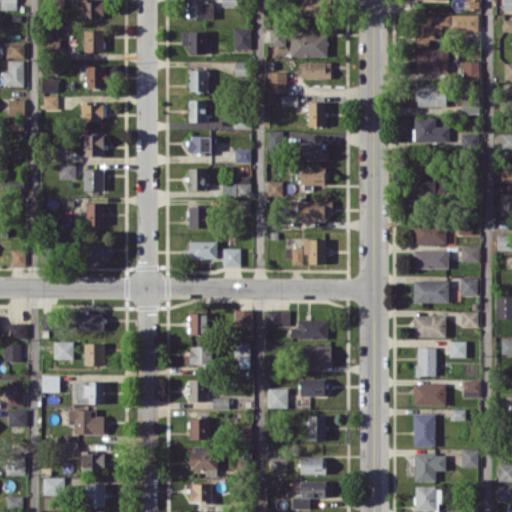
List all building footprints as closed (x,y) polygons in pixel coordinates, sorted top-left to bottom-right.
[(16,9),(16,0),(1,0),(1,8),(16,9)] [(64,8),(63,0),(47,0),(48,9),(64,8)] [(103,17),(103,0),(81,0),(81,17),(103,17)] [(213,18),(213,0),(188,0),(188,18),(213,18)] [(304,0),(304,14),(328,15),(327,0),(304,0)] [(511,0),(503,0),(503,10),(511,9),(511,0)] [(450,30),(478,30),(478,14),(415,14),(415,45),(429,45),(429,35),(442,35),(442,25),(450,25),(450,30)] [(502,30),(511,30),(511,18),(503,18),(502,30)] [(250,48),(250,27),(233,27),(233,48),(250,48)] [(269,45),(286,45),(286,28),(270,28),(269,45)] [(84,51),(104,50),(104,29),(84,29),(84,51)] [(206,31),(182,30),(181,44),(189,44),(189,53),(205,53),(206,31)] [(327,55),(326,32),(290,33),(291,55),(327,55)] [(24,57),(25,42),(7,41),(7,56),(24,57)] [(448,48),(415,48),(415,72),(448,72),(448,48)] [(24,59),(8,59),(8,70),(3,71),(3,85),(24,85),(24,59)] [(299,61),(298,77),(331,77),(331,61),(299,61)] [(479,61),(464,61),(463,79),(479,79),(479,61)] [(103,87),(104,66),(86,65),(86,87),(103,87)] [(208,90),(208,69),(188,69),(188,90),(208,90)] [(287,71),(268,71),(267,92),(286,92),(287,71)] [(42,89),(58,89),(58,77),(42,77),(42,89)] [(446,84),(416,84),(416,106),(446,105),(446,84)] [(58,94),(43,95),(44,108),(58,108),(58,94)] [(297,105),(297,94),(282,94),(282,105),(297,105)] [(462,112),(479,112),(480,96),(462,96),(462,112)] [(9,130),(24,130),(24,98),(8,98),(9,130)] [(189,121),(207,121),(206,99),(188,99),(189,121)] [(325,125),(325,101),(308,101),(308,125),(325,125)] [(103,120),(103,102),(81,102),(81,120),(103,120)] [(414,117),(414,141),(449,141),(449,125),(435,126),(435,117),(414,117)] [(283,129),(267,130),(268,148),(283,148),(283,129)] [(478,133),(461,132),(460,147),(478,147),(478,133)] [(511,132),(502,132),(501,147),(511,147),(511,132)] [(103,134),(84,134),(84,155),(103,155),(103,134)] [(210,153),(211,135),(189,134),(189,153),(210,153)] [(324,159),(324,142),(299,142),(299,159),(324,159)] [(251,147),(234,148),(234,161),(252,161),(251,147)] [(76,163),(59,163),(59,178),(75,178),(76,163)] [(511,181),(511,165),(501,166),(502,181),(511,181)] [(325,167),(300,166),(300,183),(324,184),(325,167)] [(206,167),(189,167),(188,189),(205,189),(206,167)] [(104,168),(84,168),(84,190),(104,189),(104,168)] [(251,195),(251,176),(236,176),(236,183),(230,183),(230,196),(251,195)] [(282,194),(282,180),(268,180),(268,194),(282,194)] [(6,181),(6,190),(23,190),(23,181),(6,181)] [(500,216),(511,215),(511,192),(500,192),(500,216)] [(300,200),(300,218),(325,218),(325,212),(332,212),(332,200),(300,200)] [(104,202),(86,202),(86,224),(104,224),(104,202)] [(189,205),(189,227),(210,227),(209,205),(189,205)] [(413,242),(445,243),(446,221),(414,220),(413,242)] [(511,250),(511,233),(497,233),(497,250),(511,250)] [(303,238),(304,254),(308,254),(308,263),(326,263),(325,238),(303,238)] [(217,240),(189,240),(189,258),(217,258),(217,240)] [(87,242),(86,259),(107,259),(108,243),(87,242)] [(479,261),(479,246),(462,246),(461,261),(479,261)] [(222,265),(240,265),(241,247),(223,247),(222,265)] [(292,263),(303,263),(302,247),(291,248),(292,263)] [(413,267),(448,267),(448,249),(413,249),(413,267)] [(25,264),(25,250),(11,250),(12,265),(25,264)] [(478,294),(477,276),(460,276),(461,294),(478,294)] [(413,301),(448,301),(448,280),(414,279),(413,301)] [(511,317),(511,295),(497,295),(497,318),(511,317)] [(235,324),(252,324),(252,308),(235,309),(235,324)] [(290,325),(289,308),(266,309),(267,326),(290,325)] [(478,326),(478,311),(462,310),(461,326),(478,326)] [(209,312),(189,311),(188,334),(208,335),(209,312)] [(41,313),(42,329),(58,329),(58,312),(41,313)] [(103,330),(104,312),(77,312),(76,329),(103,330)] [(413,336),(445,336),(446,315),(414,314),(413,336)] [(327,318),(297,319),(297,327),(291,327),(291,338),(328,338),(327,318)] [(9,338),(26,338),(26,323),(9,323),(9,338)] [(501,354),(511,353),(511,338),(501,338),(501,354)] [(74,358),(73,340),(54,340),(54,359),(74,358)] [(466,356),(466,340),(450,340),(450,356),(466,356)] [(250,341),(234,341),(234,356),(250,356),(250,341)] [(20,361),(20,343),(4,342),(3,360),(20,361)] [(84,364),(104,364),(105,343),(84,342),(84,364)] [(332,345),(305,344),(305,365),(332,365),(332,345)] [(187,362),(207,363),(207,346),(188,345),(187,362)] [(436,375),(436,346),(417,346),(417,375),(436,375)] [(59,391),(60,375),(42,374),(42,391),(59,391)] [(325,377),(300,378),(300,395),(325,394),(325,377)] [(208,379),(189,378),(189,400),(207,401),(208,379)] [(104,381),(74,380),(74,403),(104,403),(104,381)] [(463,380),(464,396),(480,396),(480,380),(463,380)] [(446,383),(414,382),(413,403),(445,404),(446,383)] [(288,387),(269,387),(268,407),(287,407),(288,387)] [(22,405),(23,391),(7,391),(7,405),(22,405)] [(26,408),(8,409),(9,425),(27,425),(26,408)] [(104,433),(104,415),(96,415),(96,409),(69,408),(68,420),(74,420),(74,432),(104,433)] [(435,412),(413,413),(414,445),(435,445),(435,412)] [(309,439),(326,439),(326,415),(309,415),(309,439)] [(189,438),(210,438),(209,417),(189,417),(189,438)] [(78,443),(64,443),(63,455),(78,455),(78,443)] [(217,475),(217,446),(191,445),(191,469),(206,469),(206,475),(217,475)] [(478,466),(478,448),(462,448),(462,466),(478,466)] [(82,452),(82,469),(104,470),(104,453),(82,452)] [(446,452),(414,453),(415,480),(436,480),(436,470),(446,469),(446,452)] [(25,474),(25,455),(6,455),(7,474),(25,474)] [(287,456),(270,456),(270,473),(287,473),(287,456)] [(301,473),(325,473),(324,456),(300,456),(301,473)] [(497,480),(511,480),(511,463),(498,463),(497,480)] [(43,493),(64,494),(64,477),(43,476),(43,493)] [(293,508),(310,507),(310,498),(325,498),(325,479),(301,480),(301,496),(293,497),(293,508)] [(211,482),(190,483),(190,501),(212,501),(211,482)] [(87,483),(87,505),(105,506),(105,484),(87,483)] [(511,484),(498,484),(497,500),(511,500),(511,484)] [(414,486),(414,510),(441,509),(440,486),(414,486)] [(22,495),(7,496),(7,507),(22,507),(22,495)]
